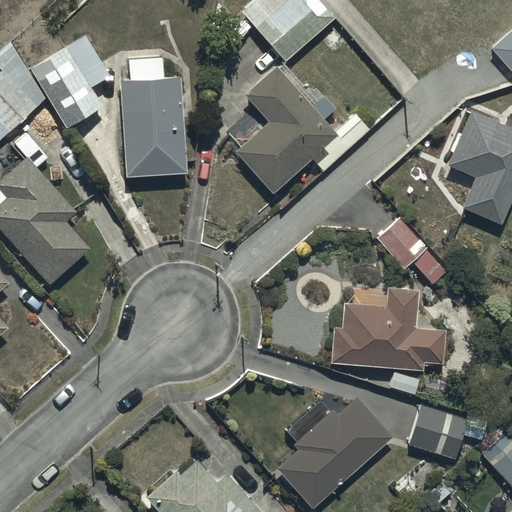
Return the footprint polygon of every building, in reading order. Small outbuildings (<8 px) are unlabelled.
[(285,61),(334,17),(318,0),(253,0),(240,12),(285,61)] [(511,22),(491,42),(511,64),(511,22)] [(83,34),(29,66),(66,129),(103,107),(92,87),(109,77),(83,34)] [(130,81),(121,82),(126,177),(186,175),(182,80),(164,81),(163,58),(129,60),(130,81)] [(0,140),(45,98),(11,62),(0,72),(0,140)] [(321,167),(366,124),(351,108),(332,127),(320,115),(333,103),(321,90),(312,99),(310,99),(274,62),(243,92),(266,116),(233,148),(272,189),(308,154),(321,167)] [(511,183),(511,125),(468,106),(445,159),(473,172),(460,201),(498,217),(511,183)] [(0,182),(0,229),(22,255),(19,258),(42,285),(46,282),(49,285),(89,249),(65,222),(76,213),(28,158),(0,183),(0,182)] [(355,213),(333,212),(320,229),(354,231),(355,213)] [(426,248),(397,217),(374,238),(404,269),(412,262),(432,283),(445,270),(425,249),(426,248)] [(0,334),(7,328),(0,320),(0,291),(9,283),(0,273),(0,334)] [(333,328),(330,365),(422,372),(422,364),(442,365),(445,331),(415,329),(418,292),(386,290),(385,307),(343,304),(341,329),(333,328)] [(296,450),(277,468),(313,509),(390,438),(354,400),(337,415),(332,409),(292,446),(296,450)] [(468,419),(419,405),(408,444),(456,458),(468,419)] [(511,437),(506,431),(482,453),(511,486),(511,437)] [(259,511),(226,474),(216,483),(197,462),(180,477),(175,472),(147,497),(160,511),(259,511)]
